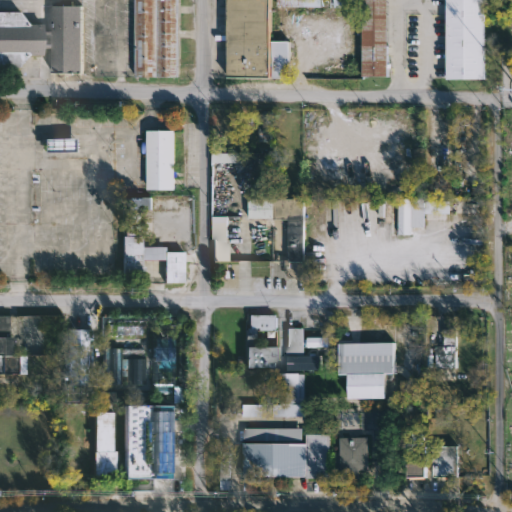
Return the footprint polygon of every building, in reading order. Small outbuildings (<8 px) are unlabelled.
[(135,0),(136,77),(179,77),(177,0),(135,0)] [(227,0),(229,78),(290,78),(289,41),(271,41),(270,0),(227,0)] [(365,77),(364,77),(364,0),(390,0),(390,77),(365,77)] [(486,0),(486,79),(448,79),(448,0),(486,0)] [(83,72),(83,5),(51,5),(51,31),(42,31),(41,24),(22,24),(22,12),(0,11),(0,66),(22,66),(22,55),(41,55),(41,47),(51,47),(52,72),(83,72)] [(175,130),(147,131),(147,190),(175,189),(175,130)] [(79,152),(79,139),(44,139),(44,152),(79,152)] [(270,162),(213,163),(213,153),(270,153),(270,162)] [(139,209),(152,209),(152,196),(123,197),(124,235),(139,235),(139,209)] [(305,199),(305,262),(304,262),(304,278),(286,279),(285,260),(289,260),(289,219),(250,219),(250,199),(305,199)] [(424,235),(399,234),(399,199),(424,199),(424,235)] [(449,213),(450,200),(426,199),(425,213),(449,213)] [(228,261),(214,261),(213,217),(227,217),(228,261)] [(183,282),(183,251),(164,251),(164,247),(141,247),(141,236),(122,237),(122,282),(143,282),(143,260),(164,259),(164,283),(183,282)] [(276,315),(277,328),(273,328),(273,330),(259,331),(259,328),(257,328),(258,341),(248,341),(247,328),(251,328),(250,316),(276,315)] [(0,316),(9,317),(8,337),(11,337),(11,354),(27,354),(26,373),(0,373),(0,316)] [(100,336),(143,337),(144,318),(101,317),(100,336)] [(304,328),(304,354),(287,354),(286,328),(304,328)] [(437,369),(436,347),(445,347),(445,330),(457,329),(458,368),(437,369)] [(88,385),(68,385),(68,330),(88,330),(88,385)] [(308,347),(329,347),(329,337),(308,338),(308,347)] [(388,375),(389,399),(352,400),(352,375),(342,375),(341,344),(396,343),(397,375),(388,375)] [(276,348),(276,368),(247,368),(247,347),(276,348)] [(102,348),(103,385),(144,384),(143,348),(102,348)] [(151,385),(136,385),(136,355),(151,355),(151,385)] [(300,374),(306,375),(306,404),(335,405),(335,412),(315,412),(315,417),(241,417),(241,405),(276,405),(276,374),(300,374)] [(425,381),(425,388),(436,388),(436,398),(401,398),(401,381),(425,381)] [(171,480),(126,481),(126,407),(170,407),(171,480)] [(95,450),(94,411),(113,411),(114,450),(95,450)] [(303,429),(303,444),(308,444),(308,435),(332,435),(331,479),(308,479),(308,477),(243,476),(243,428),(303,429)] [(427,434),(428,479),(410,479),(410,466),(413,466),(412,435),(427,434)] [(359,481),(341,481),(340,438),(369,438),(370,472),(366,472),(367,479),(359,479),(359,481)] [(219,490),(229,489),(228,443),(217,444),(219,490)] [(93,476),(84,476),(84,472),(75,472),(76,457),(73,457),(73,446),(94,446),(93,476)] [(457,478),(435,478),(435,447),(458,447),(458,478),(457,478)]
